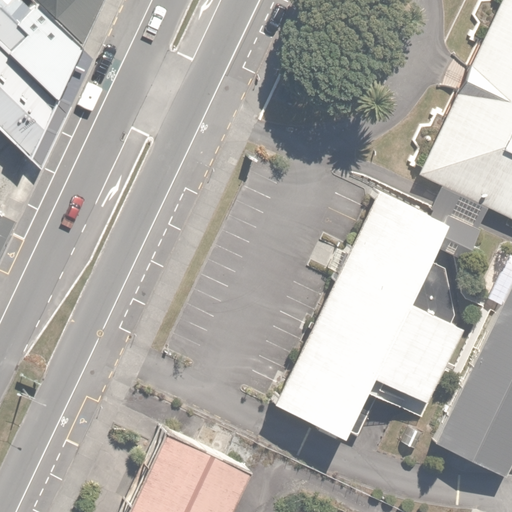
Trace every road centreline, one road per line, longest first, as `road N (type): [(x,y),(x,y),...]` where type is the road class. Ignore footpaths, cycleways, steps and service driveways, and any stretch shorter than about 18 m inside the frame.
road 1 (primary): [(189,104),(0,509)]
road 2 (primary): [(0,361),(133,77)]
